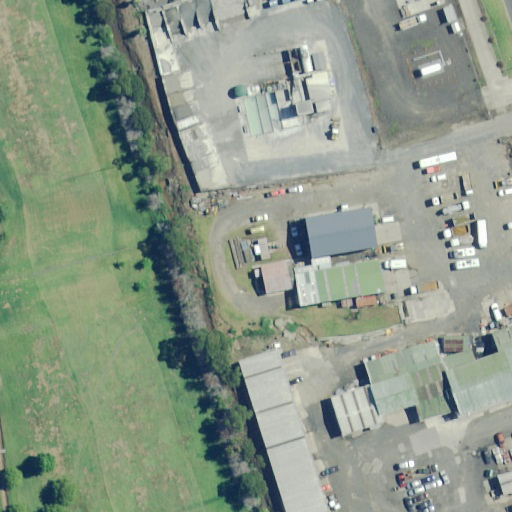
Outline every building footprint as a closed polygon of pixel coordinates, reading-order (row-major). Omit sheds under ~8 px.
[(455,20),(449,6),(441,9),(446,23),(455,20)] [(316,113),(329,110),(327,100),(331,99),(325,72),(304,77),(309,100),(312,99),(316,113)] [(308,101),(293,104),(296,116),(311,113),(308,101)] [(314,259),(376,249),(369,209),(303,219),(310,258),(314,257),(314,259)] [(359,255),(290,267),(296,298),(364,286),(359,255)] [(293,289),(289,261),(263,265),(267,293),(293,289)] [(421,386),(429,408),(511,380),(511,334),(415,367),(421,386)] [(281,368),(275,350),(237,362),(243,380),(254,414),(265,450),(285,511),(327,511),(304,438),(292,402),(281,370),(281,368)] [(421,386),(415,367),(411,356),(339,380),(349,410),(421,386)] [(426,459),(404,397),(345,416),(366,479),(426,459)]
